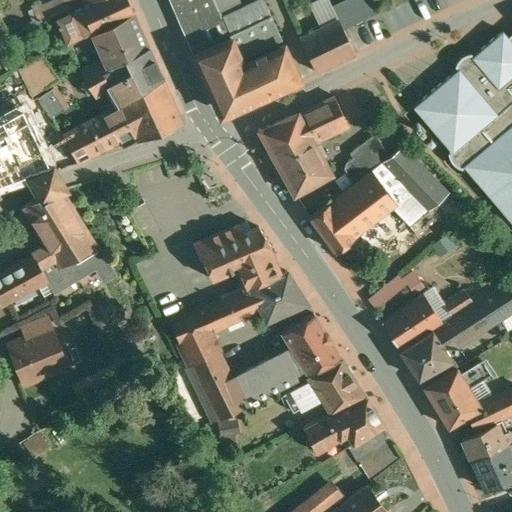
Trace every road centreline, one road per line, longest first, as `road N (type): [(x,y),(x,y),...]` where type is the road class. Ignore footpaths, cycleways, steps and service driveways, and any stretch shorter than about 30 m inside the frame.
road 1 (secondary): [(460,511),(361,336),(214,131)]
road 2 (residential): [(214,131),(0,200)]
road 3 (tertiary): [(214,131),(369,60)]
road 4 (tertiary): [(507,0),(369,60)]
road 5 (secondary): [(214,131),(148,0)]
